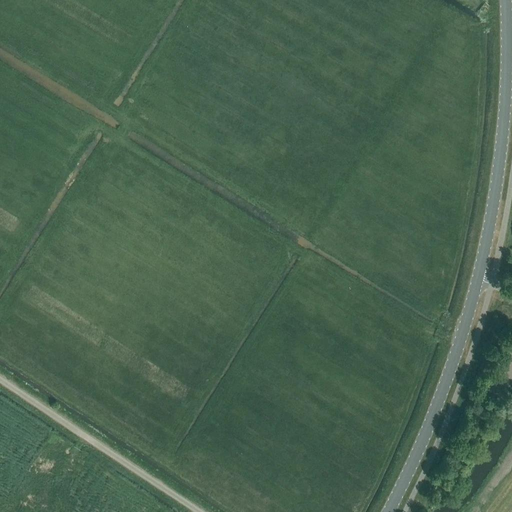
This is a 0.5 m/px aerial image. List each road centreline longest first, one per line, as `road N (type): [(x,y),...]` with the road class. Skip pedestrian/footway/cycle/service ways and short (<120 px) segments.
road 1 (tertiary): [(390,511),(461,343),(480,274),(502,121),(503,0)]
road 2 (unclassified): [(200,511),(0,378)]
